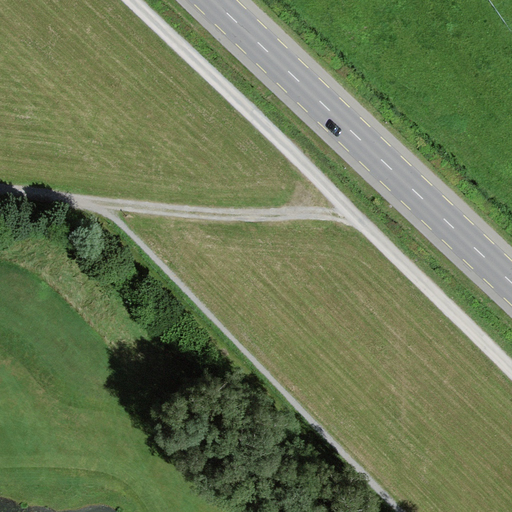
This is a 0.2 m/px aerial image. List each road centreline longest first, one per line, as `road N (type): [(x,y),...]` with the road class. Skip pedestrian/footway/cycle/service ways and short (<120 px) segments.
road 1 (unknown): [(398,511),(96,205)]
road 2 (secondary): [(511,283),(213,0)]
road 3 (residential): [(355,215),(213,215),(0,193)]
